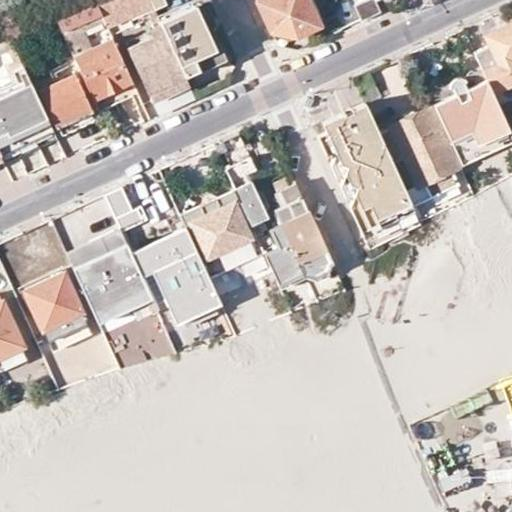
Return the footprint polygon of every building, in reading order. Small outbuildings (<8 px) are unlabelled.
[(71,51),(99,110),(137,93),(111,36),(89,46),(82,30),(79,24),(101,13),(94,0),(86,0),(54,14),(66,38),(71,51)] [(151,2),(150,0),(94,0),(101,13),(104,20),(107,26),(145,8),(154,26),(146,29),(149,35),(154,47),(131,57),(148,94),(185,77),(184,73),(183,72),(159,18),(155,9),(151,2)] [(150,0),(151,2),(155,9),(166,4),(164,0),(150,0)] [(197,0),(159,18),(183,72),(184,73),(197,67),(192,57),(219,45),(199,0),(197,0)] [(257,0),(271,30),(294,33),(317,23),(306,0),(257,0)] [(365,0),(357,4),(365,22),(384,13),(378,1),(377,0),(365,0)] [(101,13),(79,24),(82,30),(104,20),(101,13)] [(481,66),(483,70),(490,85),(492,89),(511,79),(511,22),(485,35),(489,44),(474,51),(481,66)] [(7,35),(0,37),(0,53),(14,47),(7,35)] [(154,47),(149,35),(126,45),(131,57),(154,47)] [(71,51),(66,38),(59,41),(65,54),(71,51)] [(224,55),(219,45),(192,57),(197,67),(224,55)] [(440,109),(490,85),(483,70),(481,66),(425,92),(431,106),(457,161),(459,165),(511,139),(511,134),(507,125),(457,147),(440,109)] [(72,71),(38,88),(55,126),(58,125),(62,133),(92,119),(88,110),(91,108),(72,71)] [(0,94),(29,81),(26,75),(0,87),(0,94)] [(185,77),(148,94),(158,113),(170,107),(194,96),(185,77)] [(51,127),(29,81),(0,94),(0,151),(11,146),(51,127)] [(507,125),(492,89),(490,85),(440,109),(457,147),(507,125)] [(378,131),(364,101),(321,120),(325,129),(317,133),(327,153),(332,155),(330,162),(336,175),(342,176),(340,183),(346,196),(352,198),(350,204),(365,237),(416,212),(404,186),(378,131)] [(378,131),(404,186),(413,205),(432,197),(459,184),(450,165),(457,161),(431,106),(378,131)] [(11,146),(0,151),(0,159),(1,163),(55,136),(51,127),(11,146)] [(231,164),(238,176),(256,168),(250,154),(231,164)] [(225,166),(231,180),(238,176),(231,164),(225,166)] [(331,259),(291,174),(272,183),(279,200),(278,200),(280,205),(273,208),(280,223),(270,229),(278,246),(264,252),(278,283),(302,271),(302,274),(307,272),(314,274),(327,267),(328,261),(331,259)] [(251,179),(234,186),(254,228),(256,235),(263,232),(262,229),(266,226),(263,218),(268,215),(265,208),(270,206),(262,189),(256,191),(251,179)] [(121,186),(105,193),(120,226),(121,230),(144,219),(138,206),(131,209),(121,186)] [(248,231),(233,200),(219,207),(218,205),(209,201),(201,204),(200,208),(203,215),(189,221),(204,251),(198,254),(207,275),(232,264),(241,283),(247,280),(238,261),(263,249),(256,235),(254,228),(248,231)] [(198,254),(184,225),(131,250),(141,272),(149,269),(174,322),(219,301),(207,275),(198,254)] [(120,226),(100,235),(111,258),(74,275),(75,276),(91,312),(127,296),(132,305),(139,320),(159,311),(141,272),(131,250),(121,230),(120,226)] [(263,232),(256,235),(263,249),(264,252),(278,246),(270,229),(263,232)] [(111,258),(100,235),(64,252),(74,275),(111,258)] [(159,311),(166,326),(174,322),(149,269),(141,272),(159,311)] [(24,290),(52,350),(88,333),(60,272),(24,290)] [(127,296),(91,312),(96,322),(132,305),(127,296)] [(0,354),(21,345),(0,298),(0,354)] [(21,345),(0,354),(0,369),(27,357),(21,345)]
